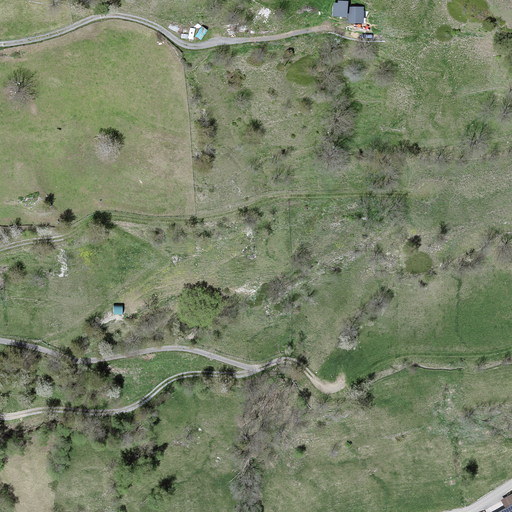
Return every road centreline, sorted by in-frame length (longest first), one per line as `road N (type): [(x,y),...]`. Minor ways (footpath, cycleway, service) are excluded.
road 1 (track): [(408,194),(289,195),(166,221),(96,217),(53,238),(0,248)]
road 2 (track): [(0,44),(118,14),(189,46),(329,27)]
road 3 (track): [(0,416),(123,410),(173,377),(256,369)]
road 4 (track): [(256,369),(183,348),(77,361),(0,340)]
